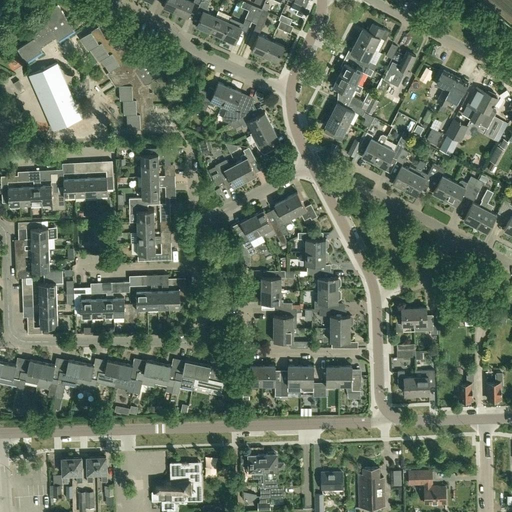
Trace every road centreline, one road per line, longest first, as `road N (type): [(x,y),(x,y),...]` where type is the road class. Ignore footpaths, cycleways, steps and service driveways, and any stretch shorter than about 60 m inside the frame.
road 1 (residential): [(387,415),(372,423),(0,434)]
road 2 (residential): [(200,313),(198,335),(185,343),(13,337)]
road 3 (residential): [(293,87),(198,54),(111,0)]
road 4 (residential): [(511,74),(370,0)]
road 5 (residential): [(377,292),(311,165)]
road 6 (residential): [(354,351),(251,350),(243,313)]
road 7 (residential): [(72,271),(198,267)]
road 8 (residential): [(387,415),(379,402),(377,292)]
road 9 (residential): [(311,165),(203,223)]
